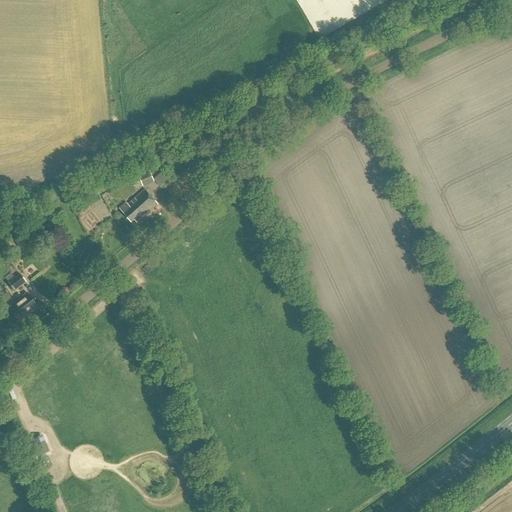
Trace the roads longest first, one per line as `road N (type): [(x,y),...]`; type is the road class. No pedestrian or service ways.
road 1 (unclassified): [(0,370),(317,103),(511,2)]
road 2 (track): [(448,0),(0,226)]
road 3 (primary): [(394,511),(511,423)]
